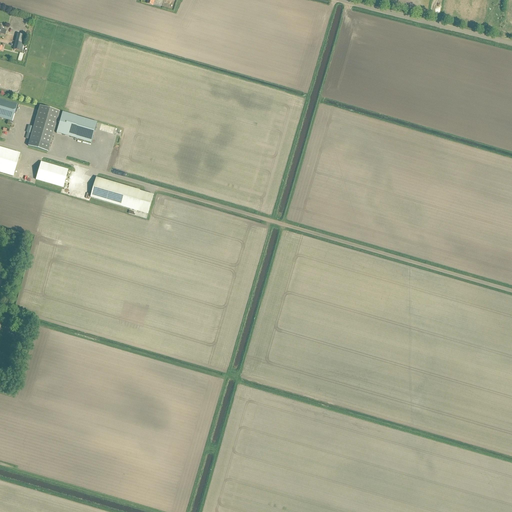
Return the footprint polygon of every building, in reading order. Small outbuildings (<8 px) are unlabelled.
[(17,34),(15,42),(23,44),(25,35),(24,35),(24,36),(17,34)] [(23,44),(15,42),(14,50),(21,52),(23,44)] [(0,118),(12,122),(17,105),(0,99),(0,118)] [(47,152),(59,112),(40,106),(28,147),(47,152)] [(91,144),(97,124),(62,114),(56,134),(91,144)] [(20,154),(0,148),(0,173),(13,177),(20,154)] [(41,163),(36,180),(62,188),(68,170),(41,163)] [(96,179),(91,198),(139,212),(144,193),(96,179)]
